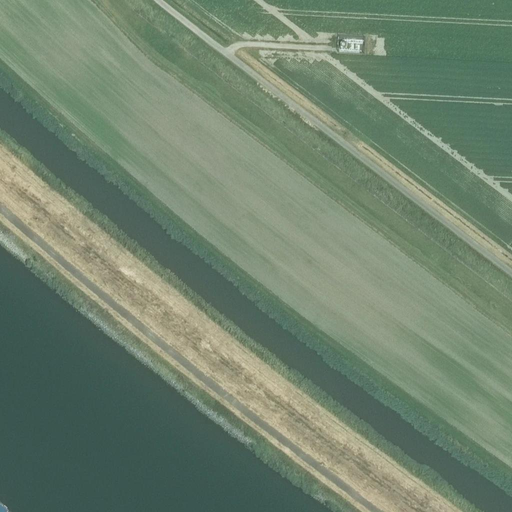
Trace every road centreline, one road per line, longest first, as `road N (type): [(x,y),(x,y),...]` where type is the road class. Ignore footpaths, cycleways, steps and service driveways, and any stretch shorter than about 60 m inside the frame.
road 1 (unclassified): [(372,511),(0,209)]
road 2 (unclassified): [(157,0),(511,275)]
